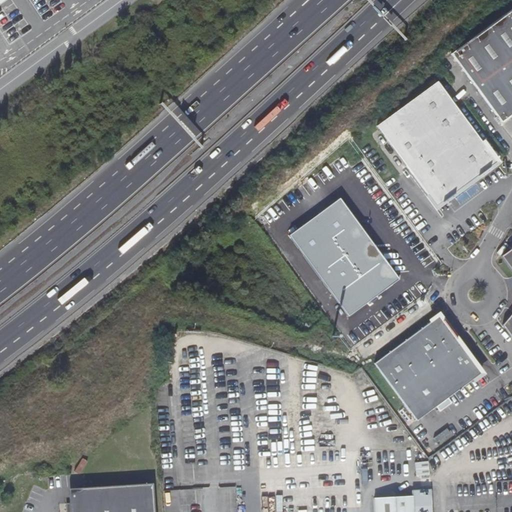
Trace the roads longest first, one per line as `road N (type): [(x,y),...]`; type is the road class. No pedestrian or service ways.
road 1 (trunk): [(0,344),(192,188),(371,19)]
road 2 (trunk): [(309,16),(0,281)]
road 3 (unknown): [(364,335),(328,345),(220,317),(162,320),(113,351),(73,422)]
road 4 (unclassified): [(479,271),(453,284),(450,302),(461,318),(480,321),(497,310),(500,291),(489,275)]
